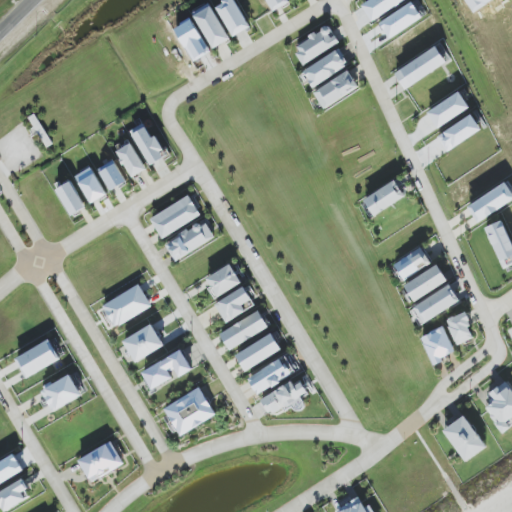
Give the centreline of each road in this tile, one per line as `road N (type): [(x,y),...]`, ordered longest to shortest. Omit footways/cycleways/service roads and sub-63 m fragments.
road 1 (residential): [(169,109),(168,120),(360,438)]
road 2 (residential): [(498,345),(338,0)]
road 3 (residential): [(173,465),(0,180)]
road 4 (residential): [(0,218),(155,476)]
road 5 (residential): [(110,511),(185,458),(246,439),(321,434),(360,438),(381,451)]
road 6 (residential): [(262,437),(127,211)]
road 7 (residential): [(197,168),(0,291)]
road 8 (residential): [(338,0),(169,109)]
road 9 (residential): [(291,511),(440,402)]
road 10 (residential): [(0,386),(74,511)]
